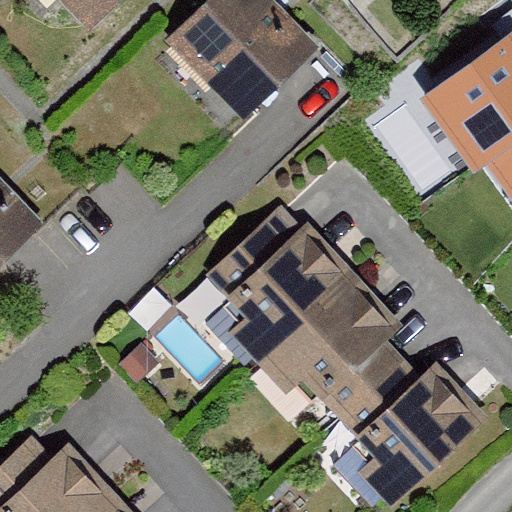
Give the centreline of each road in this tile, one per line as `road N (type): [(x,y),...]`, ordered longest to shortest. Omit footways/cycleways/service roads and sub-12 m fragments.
road 1 (residential): [(0,400),(327,82)]
road 2 (residential): [(331,190),(511,378)]
road 3 (residential): [(101,411),(208,511)]
